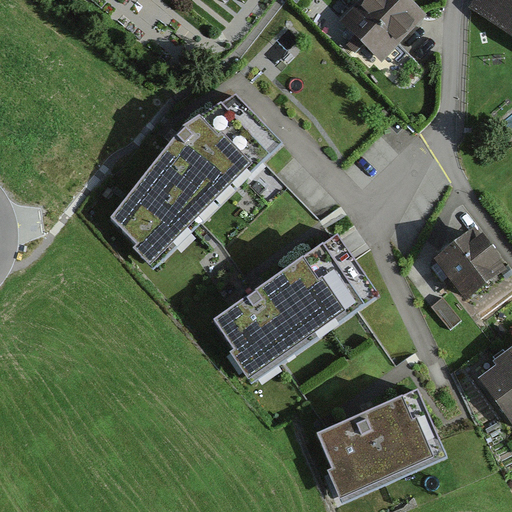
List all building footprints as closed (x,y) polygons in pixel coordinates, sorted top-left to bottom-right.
[(370,0),(342,28),(375,62),(416,22),(393,0),(370,0)] [(511,0),(474,0),(468,10),(511,40),(511,0)] [(184,133),(108,225),(155,272),(281,147),(234,101),(184,133)] [(508,272),(473,227),(435,256),(471,301),(508,272)] [(379,301),(338,240),(211,326),(252,387),(379,301)] [(443,298),(432,307),(450,330),(462,320),(443,298)] [(511,351),(478,375),(511,423),(511,351)] [(418,394),(311,439),(340,506),(447,461),(418,394)]
